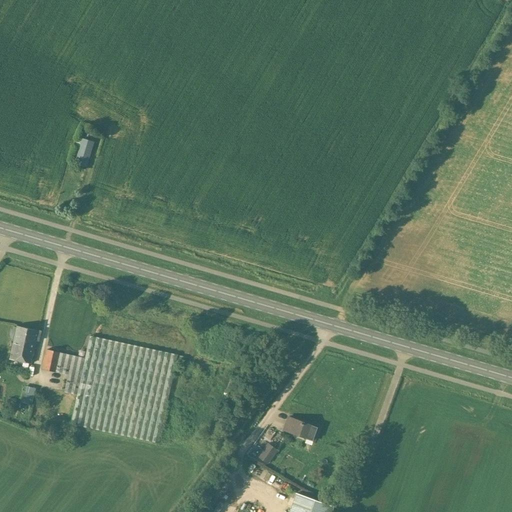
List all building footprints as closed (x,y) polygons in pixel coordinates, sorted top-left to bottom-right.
[(79,149),(77,155),(74,154),(73,159),(75,160),(75,162),(87,166),(94,145),(81,142),(77,140),(75,147),(79,149)] [(16,326),(16,327),(13,327),(11,329),(9,337),(11,339),(13,340),(13,342),(34,347),(36,340),(38,341),(41,331),(16,326)] [(85,358),(60,353),(46,350),(42,369),(56,372),(68,375),(64,392),(77,395),(70,424),(158,443),(177,355),(90,336),(85,358)] [(34,347),(13,342),(9,359),(31,364),(34,347)] [(34,403),(37,387),(25,385),(22,401),(34,403)] [(288,417),(283,430),(314,442),(319,428),(288,417)] [(268,442),(257,457),(268,465),(279,450),(268,442)] [(250,471),(255,474),(259,466),(253,463),(250,471)] [(296,493),(289,511),(331,511),(334,507),(296,493)]
